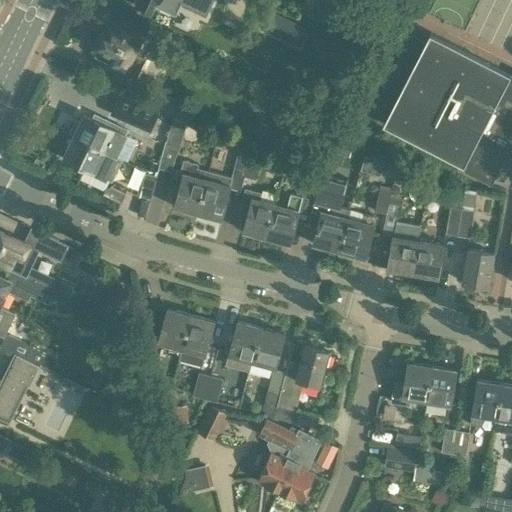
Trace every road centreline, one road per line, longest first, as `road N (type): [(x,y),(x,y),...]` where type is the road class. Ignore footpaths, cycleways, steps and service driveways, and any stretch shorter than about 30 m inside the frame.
road 1 (residential): [(380,317),(131,243),(0,185)]
road 2 (residential): [(332,511),(380,317)]
road 3 (residential): [(511,339),(380,317)]
